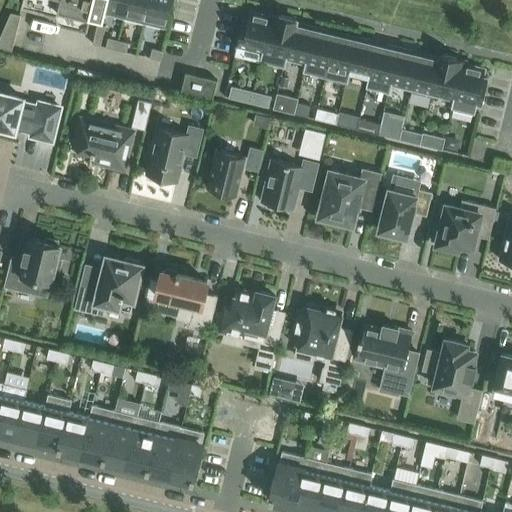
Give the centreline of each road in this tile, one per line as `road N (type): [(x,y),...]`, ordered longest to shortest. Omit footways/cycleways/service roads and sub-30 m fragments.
road 1 (residential): [(0,184),(511,308)]
road 2 (tertiary): [(171,511),(0,470)]
